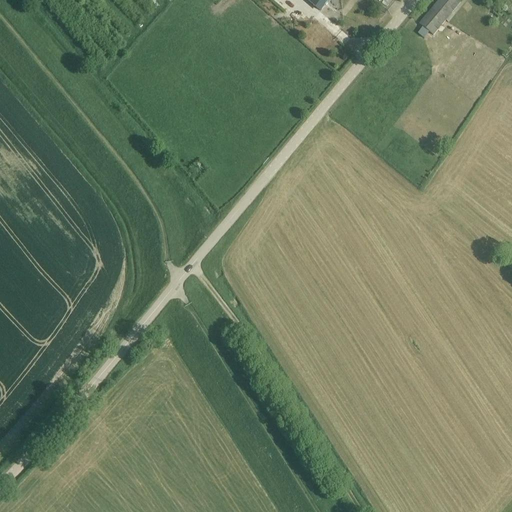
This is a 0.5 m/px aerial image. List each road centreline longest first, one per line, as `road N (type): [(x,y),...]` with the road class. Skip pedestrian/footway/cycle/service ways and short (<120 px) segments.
road 1 (tertiary): [(416,0),(0,486)]
road 2 (track): [(0,15),(151,202),(189,306),(317,511)]
road 3 (track): [(19,0),(214,238)]
road 4 (track): [(362,511),(192,264)]
